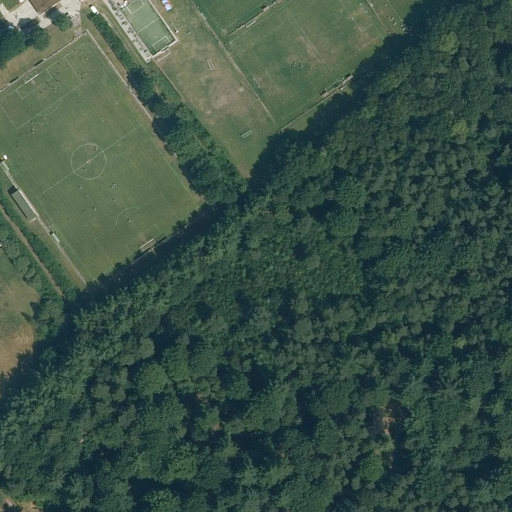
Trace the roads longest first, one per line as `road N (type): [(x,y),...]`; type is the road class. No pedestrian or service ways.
road 1 (track): [(0,466),(83,386),(106,350),(486,13)]
road 2 (track): [(380,511),(392,447),(415,391),(451,375),(511,376)]
